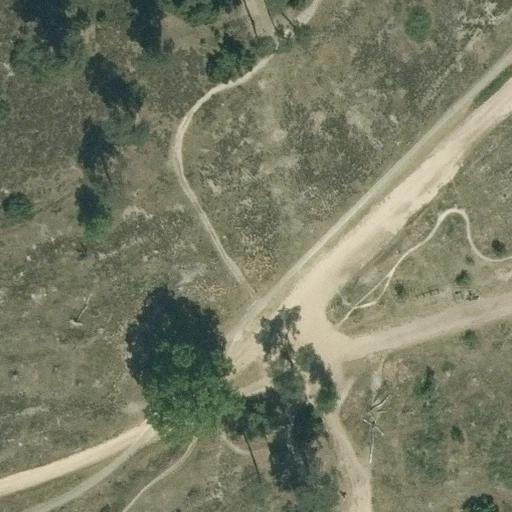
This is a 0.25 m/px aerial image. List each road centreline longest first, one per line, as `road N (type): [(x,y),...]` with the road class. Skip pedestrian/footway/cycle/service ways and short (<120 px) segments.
road 1 (track): [(511,89),(270,327),(200,407)]
road 2 (track): [(200,407),(135,440),(0,488)]
road 3 (track): [(511,303),(313,357)]
